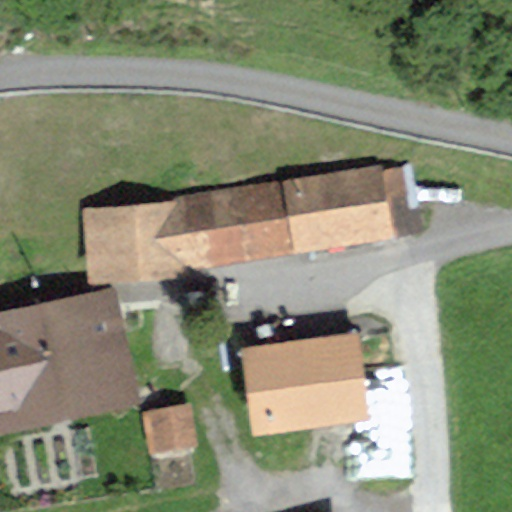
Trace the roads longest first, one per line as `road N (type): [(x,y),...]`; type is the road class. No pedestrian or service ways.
road 1 (unclassified): [(511,139),(260,84),(111,72),(0,82)]
road 2 (track): [(511,225),(440,239),(459,511)]
